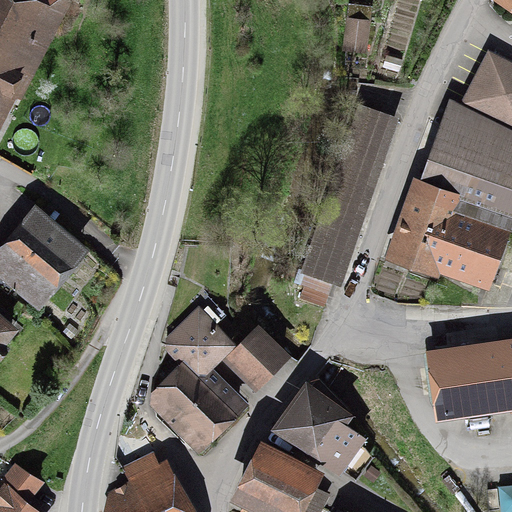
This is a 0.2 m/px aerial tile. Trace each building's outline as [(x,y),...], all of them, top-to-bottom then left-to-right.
[(0,0),(0,99),(5,89),(20,97),(61,16),(69,0),(0,0)] [(66,12),(77,19),(83,8),(72,2),(66,12)] [(350,19),(346,48),(364,50),(368,21),(370,7),(352,4),(350,19)] [(511,64),(493,55),(466,106),(497,122),(511,129),(511,64)] [(390,118),(359,107),(303,269),(307,270),(334,280),(390,118)] [(445,131),(425,185),(420,183),(394,253),(432,267),(433,265),(441,268),(442,267),(485,282),(491,264),(505,228),(499,225),(502,218),(508,220),(511,208),(511,129),(497,122),(488,147),(445,131)] [(0,259),(0,272),(34,302),(75,253),(34,219),(0,259)] [(300,297),(325,306),(334,280),(307,270),(302,284),(305,285),(300,297)] [(224,314),(206,296),(195,307),(198,311),(213,325),(224,314)] [(239,398),(207,367),(231,343),(213,325),(198,311),(175,334),(167,345),(191,369),(161,399),(200,437),(239,398)] [(0,318),(0,342),(12,328),(0,318)] [(232,357),(257,382),(283,355),(258,330),(232,357)] [(430,367),(438,366),(444,408),(445,408),(445,412),(449,412),(449,408),(479,403),(511,398),(511,339),(468,345),(469,353),(449,356),(437,357),(436,352),(428,353),(430,367)] [(283,426),(341,468),(363,437),(339,419),(347,408),(318,378),(294,411),(283,426)] [(264,447),(240,495),(255,503),(250,511),(317,511),(327,494),(309,485),(315,472),(264,447)] [(38,511),(25,501),(40,481),(15,466),(0,484),(0,511),(38,511)] [(186,511),(160,466),(109,495),(109,511),(186,511)]
